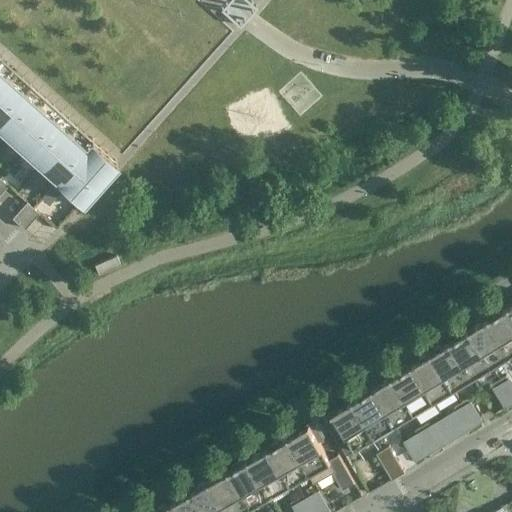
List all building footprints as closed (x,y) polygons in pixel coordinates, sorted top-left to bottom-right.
[(0,85),(8,77),(0,69),(0,85)] [(0,116),(24,90),(8,77),(0,85),(0,116)] [(39,104),(24,90),(0,116),(0,125),(11,136),(39,104)] [(39,104),(11,136),(27,149),(55,118),(39,104)] [(55,118),(27,149),(42,163),(70,132),(55,118)] [(70,132),(42,163),(58,177),(86,146),(70,132)] [(110,168),(86,146),(58,177),(59,178),(61,176),(85,196),(110,168)] [(26,201),(12,217),(18,222),(32,206),(26,201)] [(32,206),(18,222),(24,228),(38,212),(32,206)] [(94,264),(98,273),(119,264),(120,263),(116,255),(116,254),(94,264)] [(511,353),(511,309),(509,305),(508,305),(509,305),(490,317),(511,354),(511,353)] [(511,354),(490,317),(470,329),(492,365),(511,354)] [(492,365),(470,329),(451,340),(473,377),(492,365)] [(473,377),(451,340),(431,352),(453,389),(473,377)] [(453,389),(431,352),(412,364),(434,401),(453,389)] [(434,401),(412,364),(392,376),(414,413),(434,401)] [(511,383),(507,374),(494,382),(500,392),(511,385),(511,383)] [(414,413),(392,376),(373,387),(395,424),(414,413)] [(395,424),(373,387),(354,399),(354,398),(353,399),(375,436),(395,424)] [(511,392),(503,398),(509,408),(511,406),(511,392)] [(467,398),(454,405),(461,416),(474,408),(467,398)] [(375,436),(353,399),(328,414),(338,431),(334,433),(346,454),(375,436)] [(464,421),(470,431),(483,424),(477,413),(464,421)] [(314,421),(289,435),(310,473),(315,482),(332,472),(340,487),(352,481),(337,454),(329,459),(319,440),(324,437),(314,421)] [(428,421),(415,429),(421,439),(435,431),(428,421)] [(310,473),(289,435),(288,436),(269,447),(290,484),(310,473)] [(425,444),(431,455),(444,447),(438,437),(425,444)] [(389,444),(376,452),(382,463),(395,455),(389,444)] [(290,484),(269,447),(249,458),(270,495),(290,484)] [(270,495),(249,458),(229,469),(251,507),(270,495)] [(386,468),(392,478),(405,470),(399,460),(386,468)] [(241,511),(251,507),(229,469),(210,480),(227,511),(241,511)] [(227,511),(210,480),(190,492),(201,511),(227,511)] [(346,505),(359,497),(353,487),(340,494),(346,505)] [(201,511),(190,492),(170,503),(175,511),(201,511)] [(310,504),(304,493),(291,501),(297,511),(310,504)] [(175,511),(170,503),(153,511),(175,511)]
